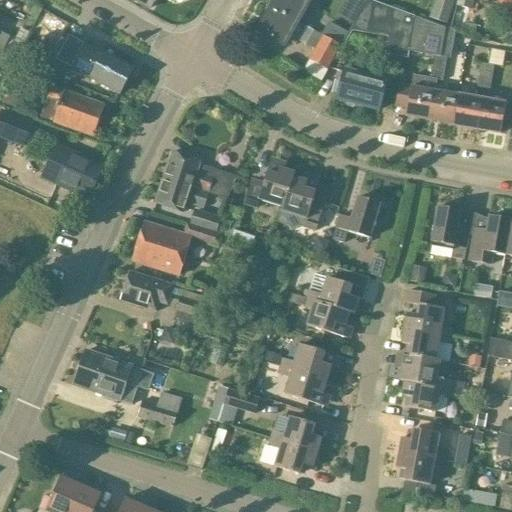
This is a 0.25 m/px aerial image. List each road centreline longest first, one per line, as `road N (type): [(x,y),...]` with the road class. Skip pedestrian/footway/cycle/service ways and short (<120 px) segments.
road 1 (residential): [(12,429),(184,53)]
road 2 (residential): [(511,170),(362,142),(304,122),(184,53)]
road 3 (residential): [(277,511),(12,429)]
road 4 (residential): [(368,511),(380,440),(367,401),(394,287)]
